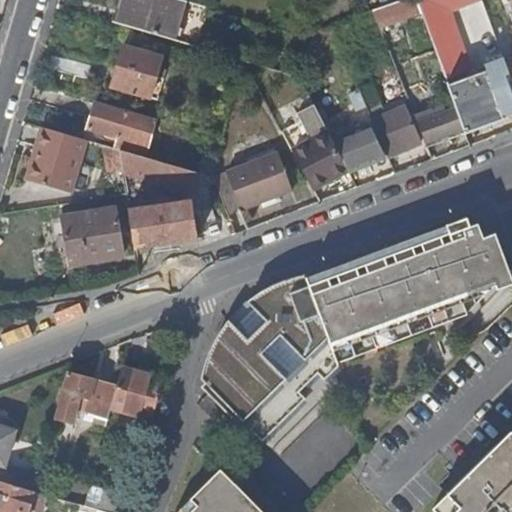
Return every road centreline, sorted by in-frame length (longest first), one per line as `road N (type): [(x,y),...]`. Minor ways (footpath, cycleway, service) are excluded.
road 1 (residential): [(197,288),(496,175)]
road 2 (residential): [(150,511),(184,406),(197,288)]
road 3 (residential): [(0,368),(197,288)]
road 4 (unknown): [(184,406),(281,476),(331,433)]
road 5 (residential): [(35,0),(0,126)]
